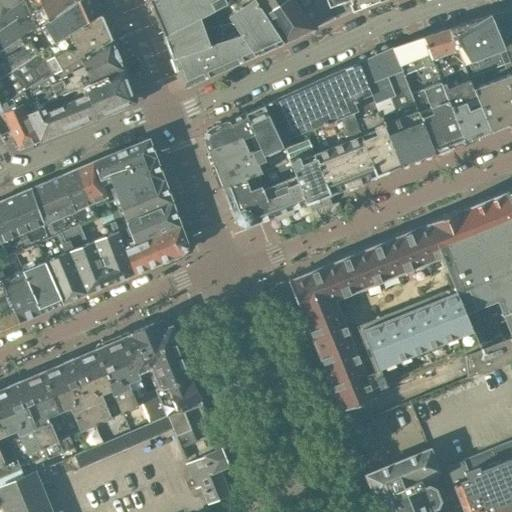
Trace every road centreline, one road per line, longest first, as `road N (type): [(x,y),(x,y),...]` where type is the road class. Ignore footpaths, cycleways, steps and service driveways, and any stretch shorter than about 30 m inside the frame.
road 1 (residential): [(164,112),(453,0)]
road 2 (residential): [(511,159),(271,256),(223,265)]
road 3 (residential): [(223,265),(318,511)]
road 4 (residential): [(223,265),(0,356)]
road 5 (residential): [(0,178),(164,112)]
road 6 (residential): [(223,265),(164,112)]
